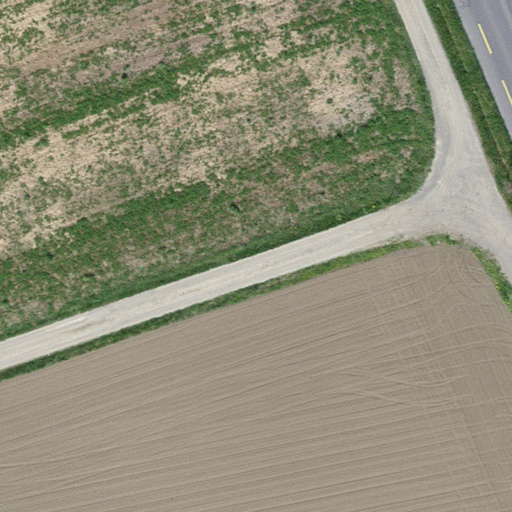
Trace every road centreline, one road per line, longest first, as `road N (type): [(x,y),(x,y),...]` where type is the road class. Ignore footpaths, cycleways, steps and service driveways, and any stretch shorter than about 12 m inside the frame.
road 1 (track): [(0,346),(485,195)]
road 2 (track): [(511,258),(403,0)]
